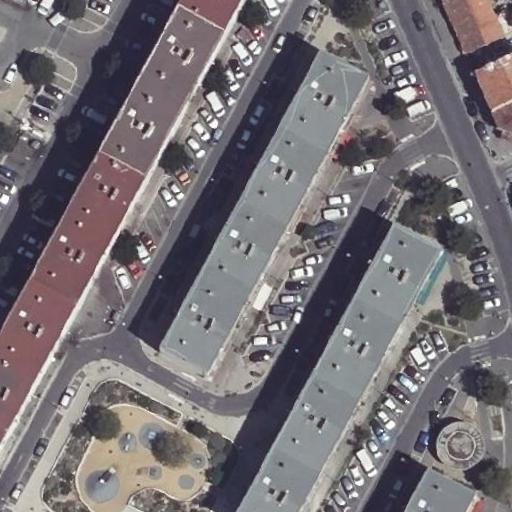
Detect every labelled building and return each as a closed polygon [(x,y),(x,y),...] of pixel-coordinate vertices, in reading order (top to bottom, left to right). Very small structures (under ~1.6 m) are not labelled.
[(185,0),(0,342),(0,457),(248,0),(185,0)] [(455,0),(445,4),(452,21),(462,43),(511,18),(511,0),(505,0),(493,5),(496,14),(493,16),(486,0),(455,0)] [(511,34),(511,18),(462,43),(467,56),(511,34)] [(159,356),(208,382),(370,84),(321,58),(159,356)] [(511,105),(511,61),(477,78),(485,96),(493,114),(511,105)] [(511,105),(493,114),(498,124),(501,132),(511,136),(511,105)] [(242,511),(304,511),(443,256),(395,230),(242,511)] [(449,444),(445,448),(445,452),(447,457),(453,459),(457,457),(460,452),(459,447),(455,443),(449,444)] [(409,511),(472,511),(479,500),(430,474),(409,511)]
